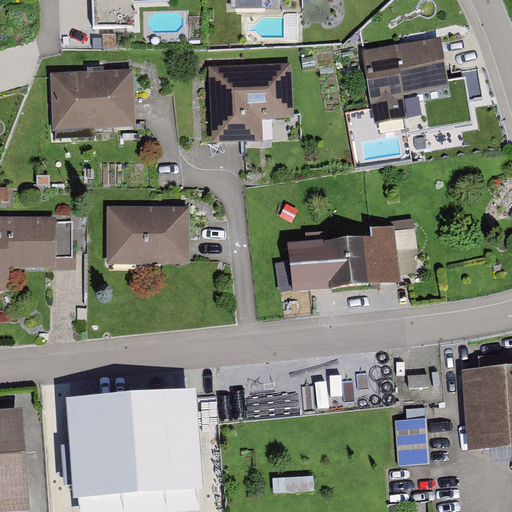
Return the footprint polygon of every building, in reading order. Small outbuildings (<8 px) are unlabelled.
[(169,0),(91,0),(93,31),(135,29),(134,7),(170,6),(169,0)] [(265,1),(302,0),(301,0),(228,0),(229,1),(231,1),(231,11),(265,11),(265,1)] [(440,45),(366,57),(377,125),(406,120),(409,135),(471,125),(464,81),(446,84),(440,45)] [(292,66),(209,70),(212,147),(263,145),(262,122),(294,120),(292,66)] [(132,68),(58,72),(61,130),(136,127),(132,68)] [(193,214),(111,211),(109,264),(191,268),(193,214)] [(56,222),(0,222),(0,292),(12,293),(12,273),(57,272),(56,222)] [(295,267),(280,268),(283,296),(420,285),(416,230),(373,233),(374,242),(293,248),(295,267)] [(511,451),(511,370),(464,374),(469,454),(511,451)] [(193,407),(72,416),(78,505),(199,496),(193,407)] [(0,511),(28,510),(22,412),(0,413),(0,511)] [(402,468),(431,466),(428,414),(399,416),(402,468)]
